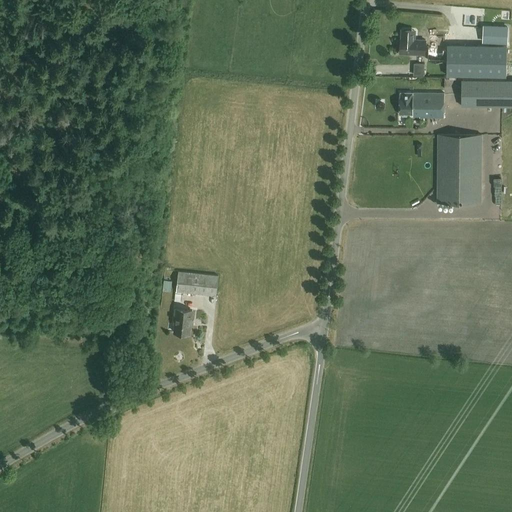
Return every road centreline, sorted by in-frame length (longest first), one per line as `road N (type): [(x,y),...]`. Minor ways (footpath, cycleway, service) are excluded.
road 1 (unclassified): [(0,467),(85,418),(295,332),(322,329)]
road 2 (unclassified): [(322,329),(364,0)]
road 3 (unclassified): [(296,511),(322,329)]
